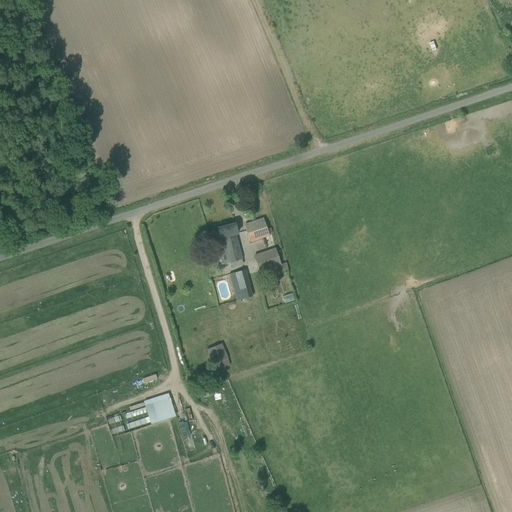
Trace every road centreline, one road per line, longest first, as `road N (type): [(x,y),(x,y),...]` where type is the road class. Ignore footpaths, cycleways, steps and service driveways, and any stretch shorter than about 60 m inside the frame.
road 1 (unclassified): [(0,257),(511,91)]
road 2 (track): [(318,152),(252,0)]
